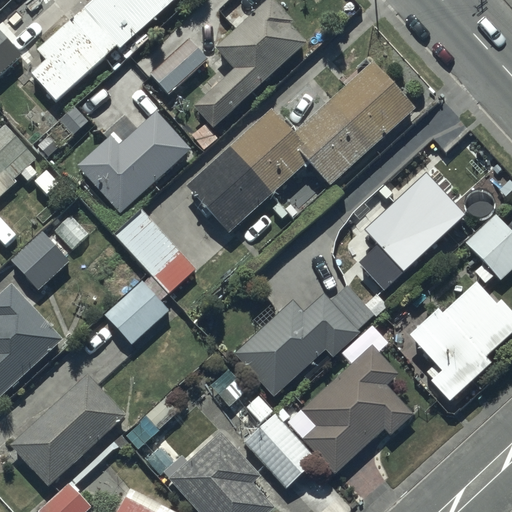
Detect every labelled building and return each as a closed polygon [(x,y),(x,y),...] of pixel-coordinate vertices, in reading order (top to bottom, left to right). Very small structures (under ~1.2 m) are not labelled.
[(64,0),(22,0),(0,20),(0,59),(65,1),(64,0)] [(185,0),(89,0),(88,2),(94,9),(36,62),(44,70),(31,82),(57,111),(117,57),(126,67),(151,44),(145,37),(185,0)] [(215,59),(234,79),(193,117),(214,139),(306,54),(291,38),(295,34),(271,8),(215,59)] [(208,68),(189,47),(150,82),(169,103),(208,68)] [(415,119),(373,72),(294,145),(271,120),(187,197),(229,242),(306,172),(329,197),(415,119)] [(76,113),(60,127),(73,143),(90,128),(76,113)] [(109,147),(78,175),(121,223),(193,159),(158,121),(140,137),(126,121),(104,141),(109,147)] [(35,166),(7,134),(0,139),(0,203),(18,188),(14,185),(35,166)] [(426,183),(364,241),(379,257),(359,275),(385,303),(467,226),(426,183)] [(142,218),(115,243),(169,301),(195,276),(142,218)] [(468,256),(500,288),(511,276),(511,246),(496,229),(468,256)] [(44,240),(12,268),(37,297),(69,269),(44,240)] [(143,290),(104,324),(129,353),(168,319),(143,290)] [(294,309),(236,362),(275,405),(327,358),(334,367),(361,342),(359,339),(388,313),(377,302),(364,313),(347,294),(330,309),(324,302),(304,320),(294,309)] [(12,295),(0,305),(0,406),(62,351),(12,295)] [(496,317),(478,298),(445,329),(439,323),(410,350),(434,375),(427,381),(436,391),(432,395),(451,415),(492,376),(486,369),(511,344),(511,323),(502,312),(496,317)] [(373,355),(301,419),(317,436),(303,448),(334,483),(385,438),(390,444),(413,424),(386,394),(398,384),(373,355)] [(207,392),(228,414),(245,399),(225,376),(207,392)] [(88,385),(10,455),(47,495),(125,426),(88,385)] [(316,465),(273,421),(243,449),(286,494),(316,465)] [(179,469),(164,482),(191,511),(267,511),(252,494),(261,486),(222,442),(188,472),(182,465),(179,469)] [(148,463),(164,482),(179,469),(162,450),(148,463)] [(87,511),(70,494),(50,511),(87,511)]
